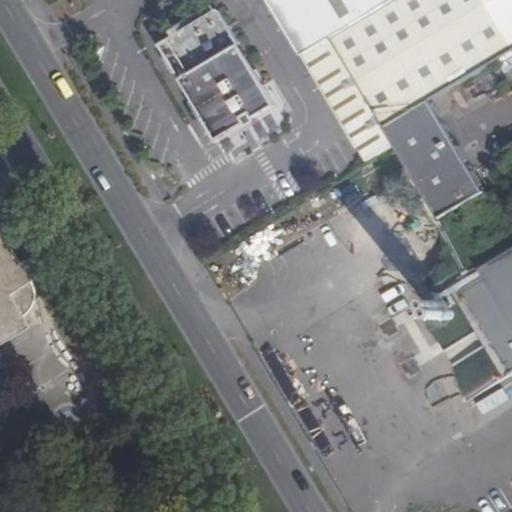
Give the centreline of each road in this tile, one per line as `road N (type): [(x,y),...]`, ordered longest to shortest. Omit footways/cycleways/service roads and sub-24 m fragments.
road 1 (secondary): [(307,511),(0,3)]
road 2 (secondary): [(1,118),(237,511)]
